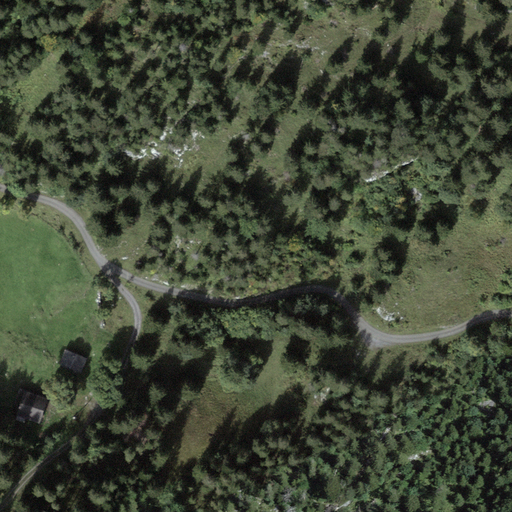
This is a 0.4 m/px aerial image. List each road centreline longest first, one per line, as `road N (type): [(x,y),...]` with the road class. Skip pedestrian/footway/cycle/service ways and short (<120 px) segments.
road 1 (unclassified): [(511,314),(398,339),(372,332),(325,288),(240,304),(150,284),(101,264),(72,211),(0,186)]
road 2 (track): [(108,270),(138,312),(127,352),(92,421),(0,503)]
